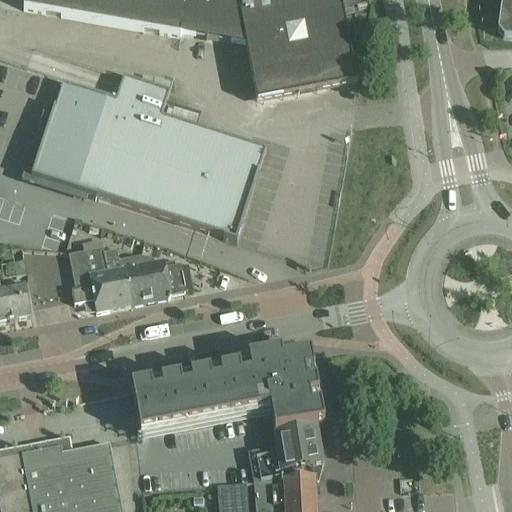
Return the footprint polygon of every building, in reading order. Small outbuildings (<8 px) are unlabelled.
[(25,0),(23,13),(181,40),(182,35),(245,46),(257,108),(357,88),(339,0),(25,0)] [(257,184),(260,175),(259,175),(267,152),(163,118),(170,94),(124,80),(124,81),(134,84),(126,107),(104,100),(103,102),(62,89),(51,121),(43,118),(22,184),(97,208),(100,201),(224,241),(224,242),(223,242),(223,243),(236,247),(237,244),(256,184),(257,184)] [(193,125),(196,116),(170,107),(167,116),(193,125)] [(110,277),(106,257),(105,251),(70,258),(77,293),(73,294),(76,309),(94,305),(96,317),(133,310),(128,287),(122,288),(122,290),(111,292),(108,277),(110,277)] [(118,255),(106,257),(110,277),(108,277),(111,292),(122,290),(122,288),(128,287),(133,310),(169,303),(171,298),(185,296),(180,269),(167,272),(166,265),(155,267),(154,262),(142,260),(120,264),(118,255)] [(24,265),(13,267),(16,281),(27,279),(24,265)] [(0,325),(31,320),(28,301),(25,287),(0,292),(0,290),(0,325)] [(311,359),(132,393),(140,439),(270,415),(275,438),(325,430),(311,359)] [(316,511),(315,487),(316,487),(316,485),(315,472),(323,471),(317,432),(316,432),(316,431),(274,439),(276,451),(248,456),(254,488),(254,511),(248,511),(247,488),(217,490),(218,511),(316,511)] [(121,511),(110,448),(72,455),(69,441),(54,444),(56,451),(41,454),(52,511),(121,511)] [(52,511),(41,454),(27,457),(25,450),(0,454),(0,511),(52,511)] [(205,509),(204,499),(194,499),(194,509),(205,509)]
